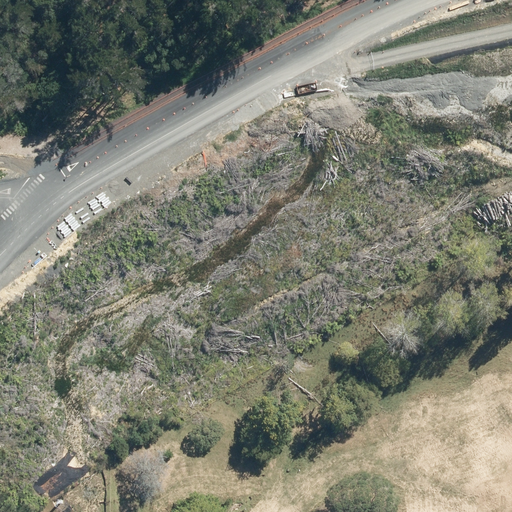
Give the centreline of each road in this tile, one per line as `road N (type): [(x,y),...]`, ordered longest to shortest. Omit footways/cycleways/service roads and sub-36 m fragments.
road 1 (trunk): [(511,48),(272,197),(0,418)]
road 2 (trunk): [(0,388),(234,197),(360,109),(511,19)]
road 3 (track): [(426,0),(89,176),(38,212),(0,198)]
